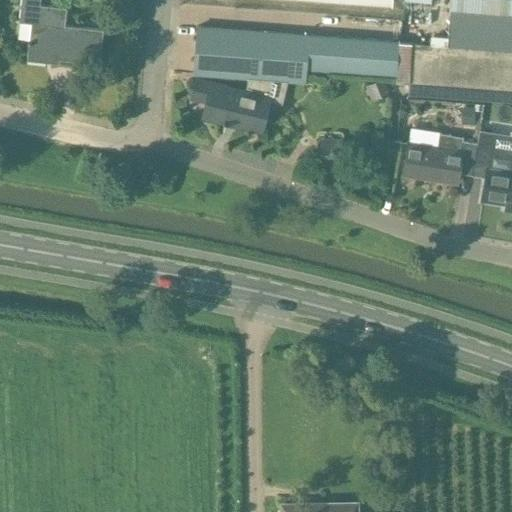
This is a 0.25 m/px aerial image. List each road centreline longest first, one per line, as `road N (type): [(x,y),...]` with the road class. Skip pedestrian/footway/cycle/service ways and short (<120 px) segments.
road 1 (primary): [(511,369),(358,319),(0,247)]
road 2 (unclassified): [(511,259),(460,249),(143,142)]
road 3 (unclassified): [(143,142),(108,144),(0,119)]
road 4 (unclassified): [(143,142),(154,0)]
